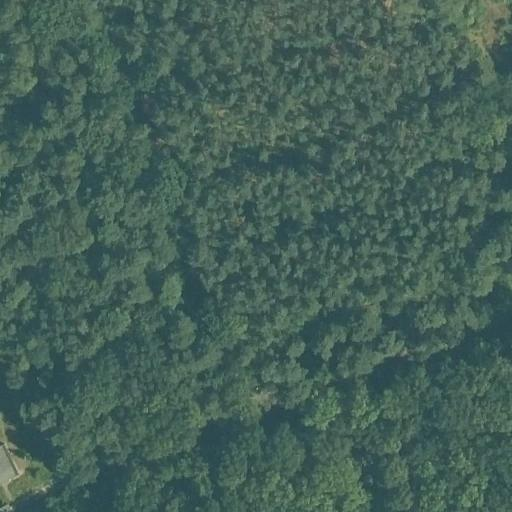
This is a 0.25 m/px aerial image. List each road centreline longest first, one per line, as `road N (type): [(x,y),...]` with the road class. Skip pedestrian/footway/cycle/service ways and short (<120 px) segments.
road 1 (track): [(102,0),(235,419)]
road 2 (track): [(235,419),(511,316)]
